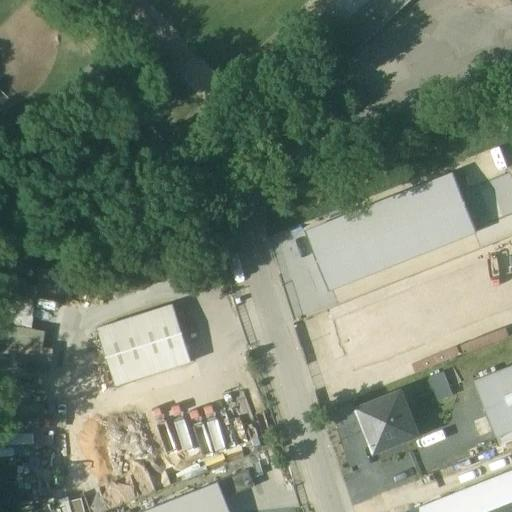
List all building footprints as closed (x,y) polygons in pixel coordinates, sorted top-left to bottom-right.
[(366,0),(357,9),(377,31),(410,0),(366,0)] [(377,31),(357,9),(346,19),(366,42),(377,31)] [(341,24),(326,37),(347,59),(366,42),(346,19),(341,24)] [(305,232),(329,291),(478,232),(454,172),(305,232)] [(337,320),(356,366),(420,341),(402,295),(337,320)] [(174,304),(97,329),(116,386),(192,361),(174,304)] [(511,366),(476,381),(498,437),(511,431),(511,366)] [(429,376),(438,398),(452,393),(444,370),(429,376)] [(402,393),(357,409),(373,452),(418,435),(402,393)] [(158,439),(171,472),(254,438),(247,422),(240,425),(233,408),(158,439)] [(220,481),(226,498),(255,487),(249,470),(220,481)] [(511,511),(511,471),(407,511),(511,511)] [(231,511),(226,498),(220,481),(140,511),(231,511)] [(118,487),(71,500),(74,511),(93,511),(123,504),(118,487)]
